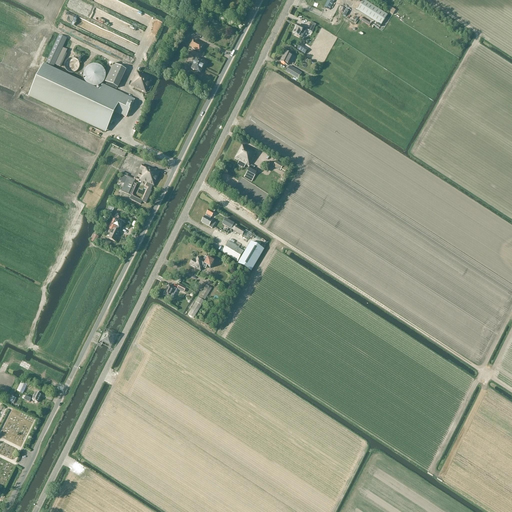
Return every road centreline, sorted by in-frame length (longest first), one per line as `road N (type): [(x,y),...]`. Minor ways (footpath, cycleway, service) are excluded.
road 1 (tertiary): [(35,511),(291,0)]
road 2 (unclassified): [(76,366),(260,0)]
road 3 (track): [(481,373),(198,184)]
road 4 (residential): [(4,511),(76,366)]
